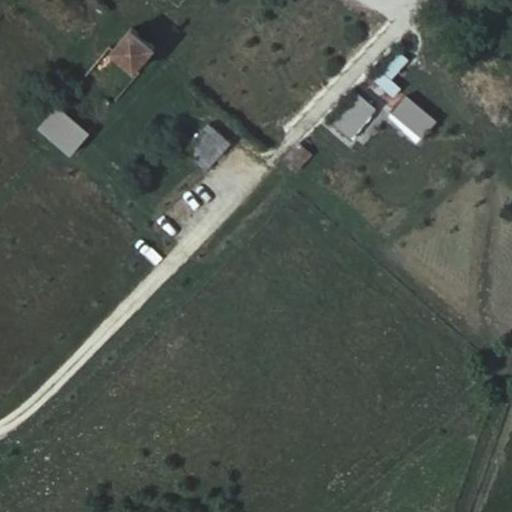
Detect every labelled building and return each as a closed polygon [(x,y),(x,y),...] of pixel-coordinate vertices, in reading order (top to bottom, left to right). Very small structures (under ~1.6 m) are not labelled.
[(170,36),(139,10),(119,37),(143,58),(147,62),(170,36)] [(143,58),(119,37),(113,33),(88,62),(119,87),(143,58)] [(381,69),(390,78),(408,60),(399,51),(381,69)] [(41,119),(70,144),(119,87),(88,62),(41,119)] [(373,80),(363,90),(382,108),(392,97),(373,80)] [(181,150),(205,171),(230,142),(206,121),(181,150)] [(299,155),(314,137),(302,128),(288,146),(299,155)] [(450,165),(451,146),(432,145),(431,164),(450,165)] [(359,173),(378,178),(383,159),(365,154),(359,173)] [(395,182),(390,198),(406,204),(412,188),(395,182)]
